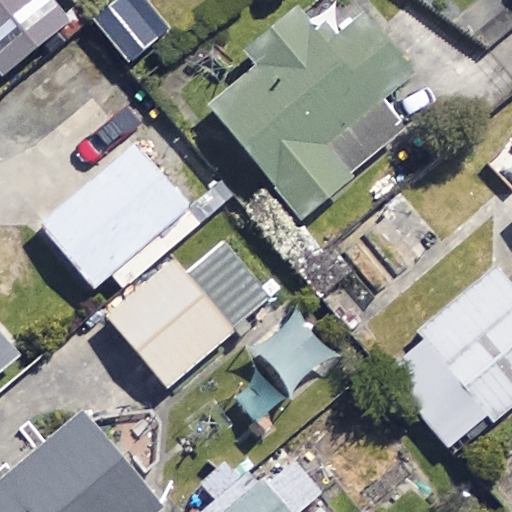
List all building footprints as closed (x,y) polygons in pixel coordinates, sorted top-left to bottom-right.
[(51,0),(0,0),(0,74),(5,82),(74,29),(51,0)] [(368,19),(329,51),(311,29),(213,109),(307,224),(406,143),(380,111),(418,80),(368,19)] [(136,93),(116,70),(71,109),(92,133),(136,93)] [(43,227),(102,296),(117,283),(127,296),(206,229),(137,148),(43,227)] [(279,303),(230,245),(192,277),(180,263),(112,321),(174,393),(279,303)] [(511,412),(511,288),(499,272),(420,335),(430,347),(391,378),(455,459),(511,412)] [(335,359),(304,321),(262,356),(293,394),(335,359)] [(0,383),(23,364),(0,336),(0,383)] [(162,511),(93,427),(0,503),(0,511),(162,511)] [(283,511),(262,487),(232,511),(283,511)]
